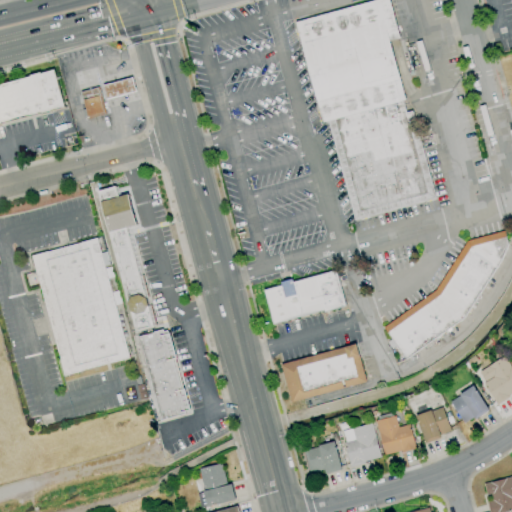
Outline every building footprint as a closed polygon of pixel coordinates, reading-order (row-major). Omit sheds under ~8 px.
[(354,221),(435,198),(411,111),(404,113),(401,101),(404,100),(388,42),(399,39),(388,0),(372,0),(292,22),(321,123),(326,121),(354,221)] [(0,86),(52,71),(63,106),(0,124),(0,86)] [(106,84),(129,78),(134,94),(111,101),(106,84)] [(82,99),(97,93),(105,113),(90,119),(82,99)] [(197,413),(174,330),(163,334),(137,239),(146,237),(130,181),(97,190),(162,423),(197,413)] [(382,327),(434,290),(465,242),(502,231),(506,245),(498,261),(462,319),(405,359),(382,327)] [(69,379),(131,363),(99,242),(37,258),(69,379)] [(271,325),(344,306),(334,270),(262,290),(271,325)] [(279,365),(355,344),(365,381),(290,402),(279,365)] [(496,404),(511,394),(511,369),(504,356),(477,372),(496,404)] [(462,424),(487,412),(474,387),(449,399),(462,424)] [(416,414),(423,443),(441,439),(440,434),(449,432),(443,408),(416,414)] [(374,418),(383,456),(414,448),(409,424),(396,427),(393,414),(374,418)] [(341,431),(349,466),(380,459),(371,423),(341,431)] [(324,474),(340,470),(334,443),(303,449),(308,473),(323,470),(324,474)] [(198,468),(203,492),(197,493),(200,508),(234,501),(231,483),(225,484),(221,464),(198,468)] [(511,476),(483,484),(486,498),(485,499),(487,511),(504,511),(511,510),(511,505),(510,498),(511,497),(511,476)]
